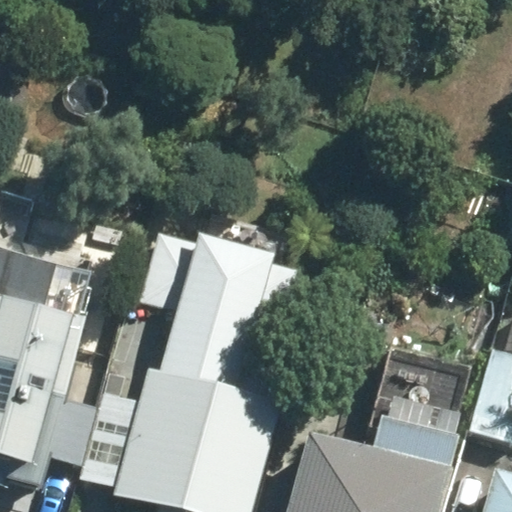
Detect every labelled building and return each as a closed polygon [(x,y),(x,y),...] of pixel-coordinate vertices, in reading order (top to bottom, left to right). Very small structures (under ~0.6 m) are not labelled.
[(0,116),(18,122),(27,87),(0,79),(0,116)] [(152,253),(134,316),(181,329),(199,267),(152,253)] [(86,320),(0,296),(0,488),(2,489),(5,478),(39,488),(86,320)] [(473,435),(511,445),(511,440),(511,353),(496,350),(473,435)] [(308,447),(289,511),(443,511),(461,450),(449,445),(469,374),(391,354),(371,429),(380,430),(372,464),(308,447)] [(151,374),(114,498),(159,509),(158,511),(255,511),(291,386),(224,367),(217,392),(151,374)] [(511,511),(511,482),(496,478),(486,511),(511,511)]
